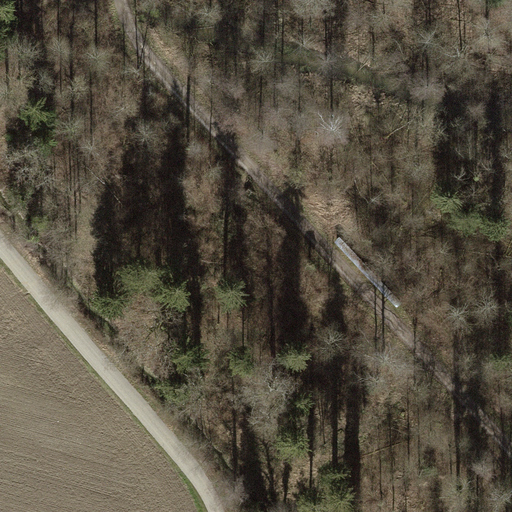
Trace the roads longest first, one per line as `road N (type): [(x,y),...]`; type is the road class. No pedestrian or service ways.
road 1 (track): [(511,440),(152,60),(124,0)]
road 2 (track): [(0,247),(190,467),(215,511)]
